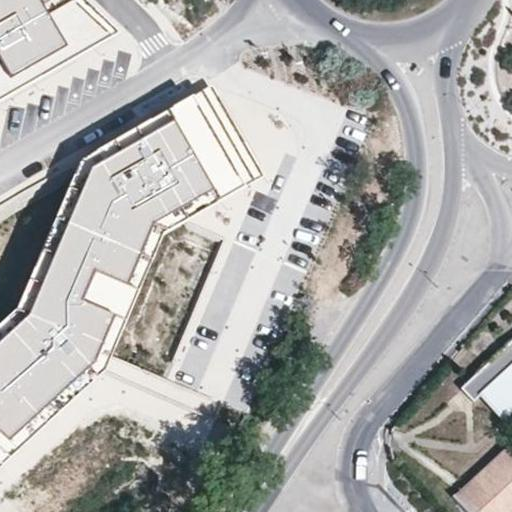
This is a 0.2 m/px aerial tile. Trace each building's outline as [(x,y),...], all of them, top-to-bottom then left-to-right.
[(0,0),(0,102),(116,36),(81,0),(0,0)] [(260,175),(211,89),(78,163),(18,312),(0,328),(0,461),(101,371),(159,238),(260,175)] [(511,339),(468,385),(481,397),(505,421),(511,413),(511,339)] [(473,405),(481,397),(468,385),(460,392),(473,405)] [(511,511),(511,459),(454,396),(397,444),(454,511),(511,511)]
